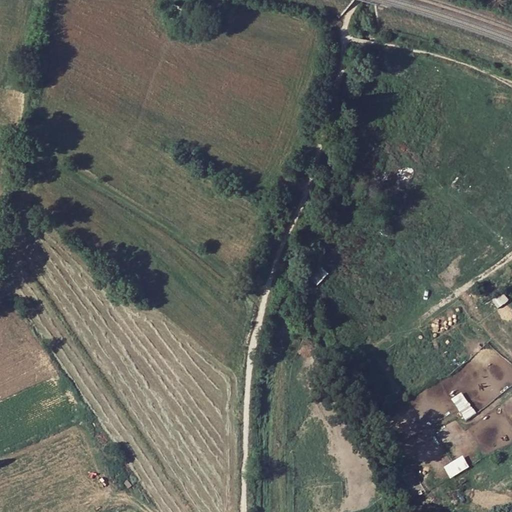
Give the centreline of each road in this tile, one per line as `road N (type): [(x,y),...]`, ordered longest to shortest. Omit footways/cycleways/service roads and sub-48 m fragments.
road 1 (track): [(242,511),(245,406),(262,302),(309,190),(343,38)]
road 2 (track): [(369,42),(440,57),(511,86)]
